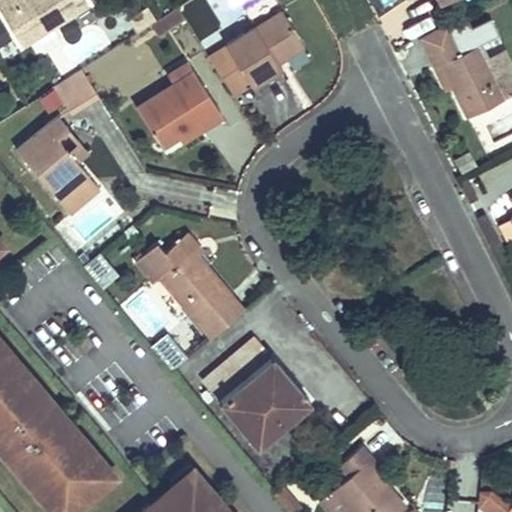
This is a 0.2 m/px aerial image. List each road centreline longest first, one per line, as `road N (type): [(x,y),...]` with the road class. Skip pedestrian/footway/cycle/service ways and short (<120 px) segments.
road 1 (residential): [(387,87),(306,139),(262,183),(258,202),(270,248),(413,421),(438,437),(466,439),(511,423)]
road 2 (unknown): [(289,511),(224,426),(181,410),(85,295)]
road 3 (residential): [(511,336),(387,87)]
